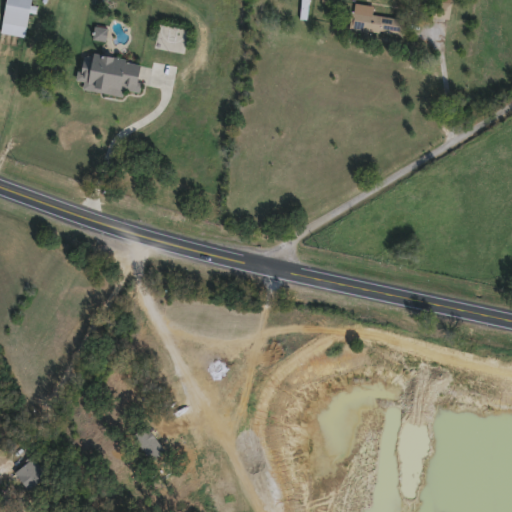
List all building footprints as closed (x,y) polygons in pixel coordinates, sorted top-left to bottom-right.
[(31,0),(27,25),(3,22),(6,0),(31,0)] [(308,0),(308,17),(300,17),(300,0),(308,0)] [(450,0),(450,16),(429,16),(429,0),(450,0)] [(403,33),(349,27),(352,2),(374,5),(373,14),(404,17),(403,33)] [(285,3),(287,13),(279,14),(277,5),(285,3)] [(140,96),(80,87),(85,52),(145,60),(140,96)] [(32,489),(15,472),(30,456),(47,472),(32,489)]
